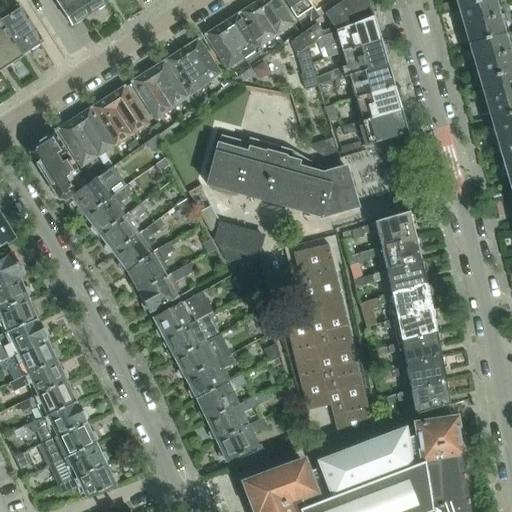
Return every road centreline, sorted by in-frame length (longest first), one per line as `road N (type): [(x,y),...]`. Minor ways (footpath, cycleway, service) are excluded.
road 1 (residential): [(0,159),(105,341),(186,511)]
road 2 (residential): [(404,0),(500,385)]
road 3 (residential): [(0,127),(203,0)]
